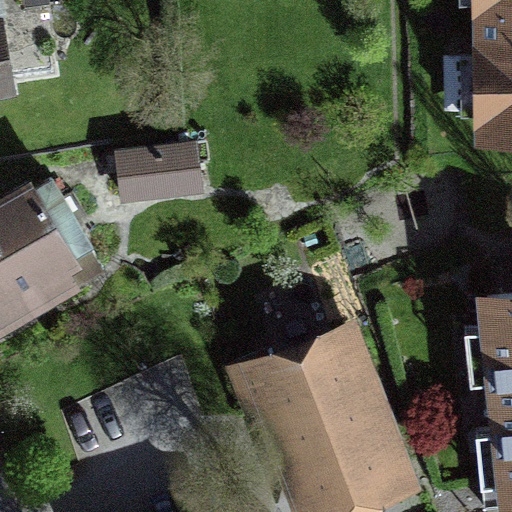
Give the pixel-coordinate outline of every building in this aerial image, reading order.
[(511,0),(483,0),(486,129),(511,129),(511,0)] [(0,84),(13,82),(1,18),(0,18),(0,84)] [(199,182),(194,142),(118,151),(123,191),(199,182)] [(0,199),(0,295),(90,243),(51,176),(31,188),(28,183),(0,199)] [(511,292),(488,295),(509,504),(511,503),(511,292)] [(263,348),(232,360),(251,410),(281,399),(321,505),(391,479),(337,337),(272,362),(263,348)]
